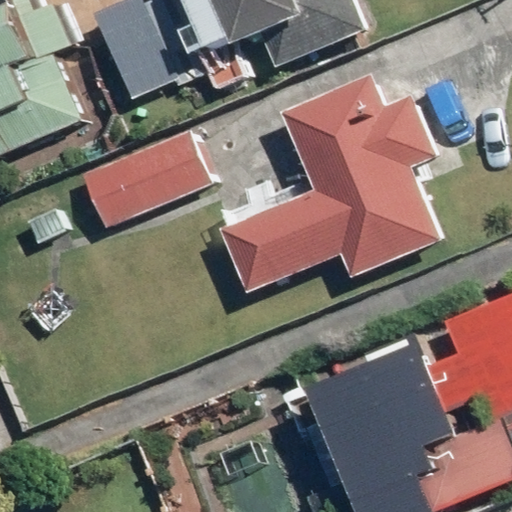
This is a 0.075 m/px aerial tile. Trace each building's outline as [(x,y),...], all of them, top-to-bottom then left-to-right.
[(0,8),(0,150),(4,162),(99,126),(70,50),(84,44),(68,3),(52,9),(48,0),(37,0),(2,14),(0,8)] [(192,0),(144,0),(118,9),(149,99),(219,75),(192,0)] [(212,0),(244,66),(275,51),(286,74),(389,25),(376,0),(212,0)] [(421,66),(302,110),(332,192),(235,228),(258,290),(355,254),(364,278),(456,244),(431,175),(458,166),(421,66)] [(225,184),(203,130),(97,173),(118,226),(225,184)] [(511,300),(470,316),(478,337),(339,389),(348,412),(316,425),(339,487),(369,476),(382,511),(462,511),(511,493),(511,300)]
